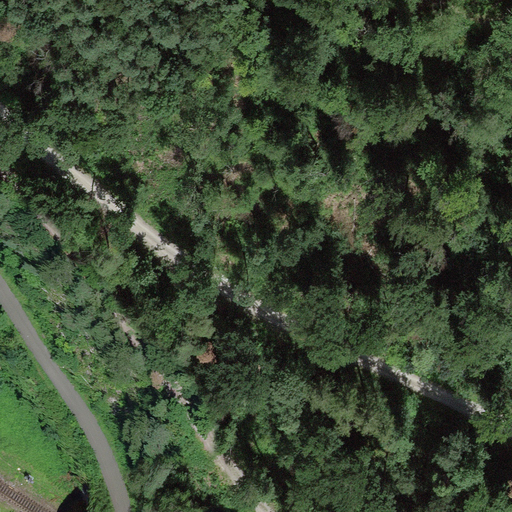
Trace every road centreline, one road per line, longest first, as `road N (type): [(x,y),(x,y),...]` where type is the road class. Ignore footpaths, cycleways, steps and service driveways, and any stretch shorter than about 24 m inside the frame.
road 1 (track): [(511,425),(380,368),(253,300),(117,208),(0,104)]
road 2 (track): [(0,168),(83,260),(262,511)]
